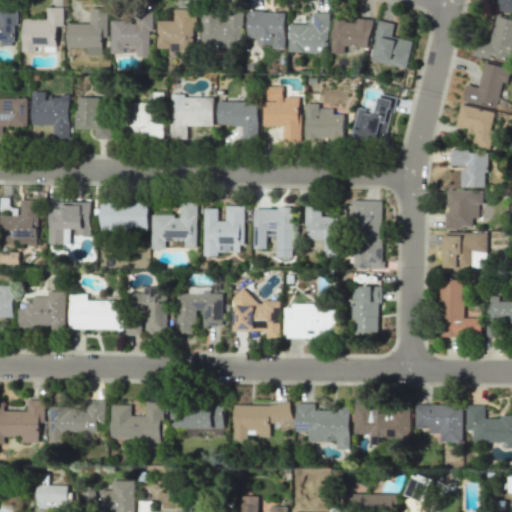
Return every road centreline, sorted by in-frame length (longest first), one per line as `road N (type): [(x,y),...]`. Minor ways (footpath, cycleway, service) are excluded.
road 1 (residential): [(511,370),(0,363)]
road 2 (residential): [(408,176),(0,168)]
road 3 (residential): [(411,370),(408,176),(447,0)]
